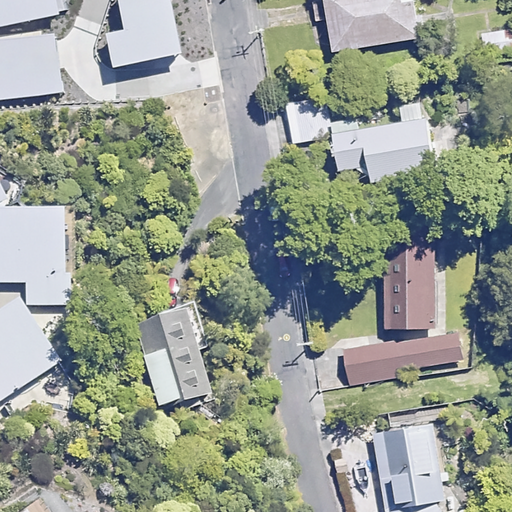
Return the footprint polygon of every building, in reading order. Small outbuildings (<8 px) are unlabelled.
[(57,0),(0,0),(0,24),(60,10),(57,0)] [(180,52),(169,0),(120,0),(125,27),(132,61),(180,52)] [(420,38),(414,0),(326,0),(335,51),(420,38)] [(132,61),(125,27),(105,31),(112,65),(132,61)] [(54,32),(0,40),(0,102),(64,92),(54,32)] [(288,102),(296,145),(340,137),(348,184),(436,168),(427,118),(360,130),(358,119),(331,124),(326,96),(288,102)] [(0,202),(0,285),(24,285),(25,299),(75,298),(72,205),(3,207),(0,202)] [(435,221),(385,221),(385,327),(436,327),(435,221)] [(16,297),(0,307),(0,400),(1,403),(60,363),(16,297)] [(200,326),(194,304),(138,321),(149,358),(146,359),(161,408),(213,392),(193,328),(200,326)] [(468,361),(464,334),(346,350),(351,384),(416,375),(415,369),(468,361)] [(443,511),(429,427),(372,436),(385,511),(443,511)]
